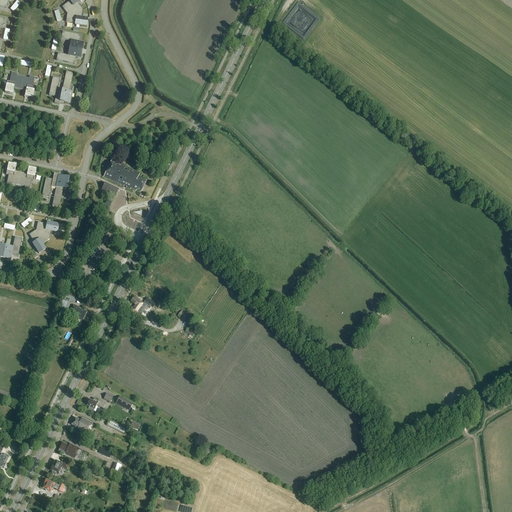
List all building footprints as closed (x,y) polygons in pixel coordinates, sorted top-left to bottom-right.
[(0,0),(0,7),(6,9),(8,1),(6,0),(0,0)] [(67,14),(82,10),(77,3),(81,0),(68,0),(70,2),(62,8),(67,14)] [(81,18),(82,10),(67,14),(66,22),(75,24),(75,25),(86,27),(87,19),(81,18)] [(71,42),(70,49),(81,51),(82,44),(79,43),(80,36),(62,32),(60,39),(71,42)] [(81,51),(70,49),(68,56),(57,54),(56,61),(74,65),(75,58),(79,59),(81,51)] [(64,103),(69,104),(72,93),(69,92),(73,74),(66,72),(62,91),(59,104),(64,105),(64,103)] [(20,90),(22,78),(16,76),(16,74),(11,73),(9,83),(7,82),(5,93),(13,95),(14,89),(20,90)] [(29,79),(22,78),(20,90),(26,91),(25,97),(33,99),(35,88),(32,87),(34,78),(29,77),(29,79)] [(55,97),(54,103),(59,104),(62,91),(57,90),(60,79),(52,77),(48,95),(55,97)] [(140,174),(112,160),(104,177),(124,187),(124,185),(127,186),(126,188),(130,190),(131,189),(136,191),(141,193),(146,182),(138,178),(140,174)] [(19,185),(21,173),(15,171),(16,166),(9,164),(7,175),(9,176),(7,185),(12,186),(12,184),(19,185)] [(28,174),(21,173),(19,185),(25,187),(25,189),(30,190),(32,180),(34,181),(36,170),(29,168),(28,174)] [(59,174),(54,173),(53,179),(46,178),(43,196),(50,198),(52,187),(56,188),(57,188),(59,174)] [(69,178),(64,177),(64,175),(59,174),(57,188),(56,188),(53,206),(60,207),(64,188),(67,189),(69,178)] [(101,191),(115,198),(118,190),(105,184),(101,191)] [(36,231),(50,240),(51,232),(57,233),(59,225),(48,223),(47,225),(38,223),(36,231)] [(43,244),(50,240),(36,231),(29,235),(35,243),(33,244),(39,254),(46,250),(43,244)] [(13,249),(5,247),(3,258),(11,260),(12,256),(18,257),(22,239),(15,238),(13,249)] [(75,293),(65,288),(63,292),(73,297),(75,293)] [(136,315),(144,304),(139,301),(139,300),(134,297),(131,301),(136,305),(134,308),(133,307),(130,311),(136,315)] [(147,298),(144,302),(153,308),(155,304),(147,298)] [(59,308),(58,311),(65,315),(70,304),(62,300),(61,302),(59,308)] [(87,313),(81,310),(82,309),(74,305),(70,313),(83,320),(87,313)] [(309,323),(312,320),(307,315),(304,318),(309,323)] [(195,332),(189,327),(185,332),(190,335),(189,337),(192,339),(195,335),(194,334),(195,332)] [(110,403),(113,397),(106,394),(103,400),(110,403)] [(116,403),(129,411),(133,404),(120,396),(116,403)] [(92,401),(89,400),(87,405),(89,406),(88,409),(93,412),(96,406),(102,409),(105,404),(98,401),(94,399),(92,401)] [(78,430),(78,429),(88,434),(93,424),(82,418),(80,420),(75,418),(72,425),(74,427),(74,428),(78,430)] [(109,421),(107,426),(125,435),(127,429),(109,421)] [(132,422),(130,427),(138,430),(140,425),(132,422)] [(75,458),(79,448),(72,445),(72,447),(63,443),(59,451),(66,454),(75,458)] [(4,447),(0,445),(0,466),(0,467),(4,469),(5,468),(6,468),(7,466),(6,465),(6,464),(6,463),(8,458),(1,454),(4,447)] [(67,470),(69,465),(64,462),(63,465),(55,461),(53,466),(51,467),(50,469),(50,470),(53,472),(52,474),(55,476),(56,473),(59,474),(62,467),(67,470)] [(115,464),(111,473),(117,476),(121,466),(115,464)] [(86,466),(84,472),(84,473),(88,475),(90,472),(91,472),(92,468),(86,466)] [(59,483),(58,486),(55,485),(55,484),(46,480),(46,481),(44,481),(44,483),(44,484),(42,489),(51,493),(53,488),(56,489),(56,490),(61,493),(64,486),(59,483)]
